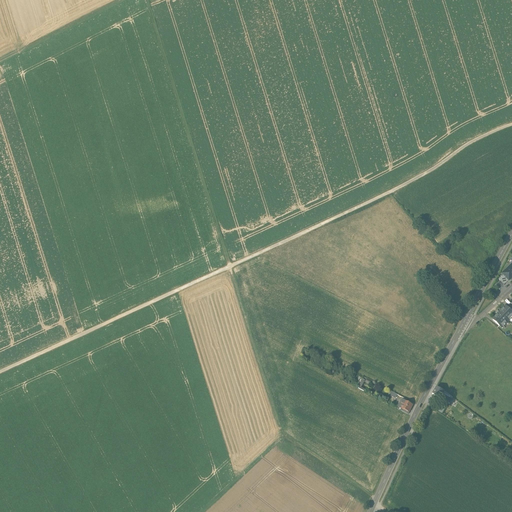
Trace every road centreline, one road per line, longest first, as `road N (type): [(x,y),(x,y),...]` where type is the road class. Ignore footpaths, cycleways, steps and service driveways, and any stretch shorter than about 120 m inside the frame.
road 1 (track): [(0,370),(306,230),(511,123)]
road 2 (track): [(377,498),(280,428),(148,0)]
road 3 (tertiary): [(370,511),(464,320)]
road 4 (track): [(120,0),(0,59)]
